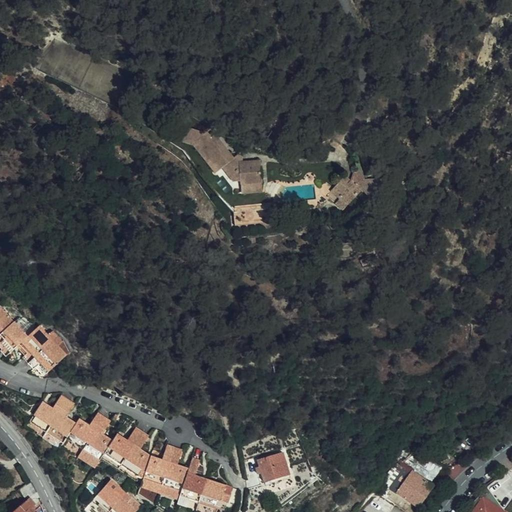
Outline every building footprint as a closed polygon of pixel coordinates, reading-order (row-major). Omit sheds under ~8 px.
[(333,133),(341,140),(354,121),(341,113),(331,130),(333,132),(333,133)] [(240,187),(262,186),(260,162),(239,163),(235,159),(234,160),(230,154),(226,156),(222,150),(225,148),(216,137),(212,139),(207,134),(204,136),(187,130),(187,131),(185,131),(183,132),(183,136),(184,137),(184,139),(196,143),(217,171),(223,167),(227,174),(226,175),(231,183),(240,182),(240,187)] [(214,173),(217,171),(196,143),(184,139),(183,142),(193,145),(214,173)] [(382,193),(381,181),(367,182),(360,189),(357,187),(356,188),(346,180),(335,191),(343,199),(341,202),(349,209),(364,193),(374,202),(382,193)] [(381,180),(381,181),(382,193),(374,202),(376,204),(385,196),(384,180),(381,180)] [(262,193),(262,186),(240,187),(241,194),(262,193)] [(343,199),(335,191),(329,198),(345,213),(349,209),(341,202),(343,199)] [(449,237),(453,227),(444,224),(440,233),(449,237)] [(0,337),(18,321),(4,306),(0,310),(0,337)] [(32,336),(18,321),(0,337),(0,343),(5,349),(4,351),(9,356),(23,344),(32,336)] [(45,325),(44,325),(32,336),(23,344),(31,353),(27,356),(32,362),(62,336),(58,331),(57,331),(53,334),(45,325)] [(62,336),(32,362),(38,368),(42,365),(50,374),(53,371),(70,355),(71,355),(64,346),(68,342),(62,336)] [(47,434),(69,401),(63,397),(54,409),(45,403),(31,423),(47,434)] [(66,440),(77,424),(67,417),(75,405),(69,401),(47,434),(63,445),(66,440)] [(83,451),(105,419),(98,414),(89,426),(80,420),(77,424),(66,440),(83,451)] [(83,451),(99,462),(101,459),(102,456),(107,449),(112,442),(103,435),(111,423),(105,419),(83,451)] [(39,437),(59,450),(60,450),(61,447),(63,445),(47,434),(31,423),(29,426),(38,433),(38,434),(40,436),(39,437)] [(123,461),(140,435),(133,430),(125,442),(116,436),(112,442),(107,449),(123,461)] [(149,459),(149,458),(138,450),(146,439),(140,435),(123,461),(143,474),(149,459)] [(61,447),(78,458),(83,451),(66,440),(63,445),(61,447)] [(123,461),(107,449),(102,456),(118,467),(123,461)] [(160,488),(173,451),(165,449),(160,462),(149,458),(149,459),(143,474),(141,481),(160,488)] [(78,458),(94,469),(99,462),(83,451),(78,458)] [(178,494),(186,472),(175,468),(180,454),(173,451),(160,488),(178,494)] [(287,476),(279,455),(254,462),(256,469),(252,470),(255,477),(258,476),(261,484),(287,476)] [(133,478),(141,481),(143,474),(123,461),(118,467),(133,478)] [(177,498),(196,504),(204,482),(192,478),(197,463),(190,461),(186,472),(178,494),(177,498)] [(418,504),(431,486),(421,479),(412,472),(414,469),(408,465),(391,488),(398,494),(417,507),(418,504)] [(503,511),(499,509),(509,495),(511,500),(511,469),(487,488),(474,500),(466,510),(469,511),(503,511)] [(157,497),(160,488),(141,481),(140,483),(137,490),(157,497)] [(28,511),(38,502),(30,486),(28,482),(17,491),(25,502),(14,511),(28,511)] [(196,504),(215,511),(218,511),(222,511),(230,491),(204,482),(196,504)] [(96,511),(107,511),(108,511),(113,506),(124,494),(125,493),(120,489),(116,493),(106,484),(88,504),(96,511)] [(177,498),(178,494),(160,488),(157,497),(175,503),(177,498)] [(385,497),(374,488),(366,499),(373,504),(367,511),(388,511),(390,510),(395,504),(392,502),(385,497)] [(392,502),(398,494),(391,488),(385,497),(392,502)] [(135,511),(136,511),(127,503),(131,498),(125,493),(124,494),(113,506),(108,511),(107,511),(135,511)] [(511,500),(509,495),(499,509),(503,511),(511,500)] [(131,498),(127,503),(136,511),(141,506),(131,498)] [(174,506),(192,511),(193,511),(196,504),(177,498),(175,503),(174,506)] [(28,511),(34,511),(40,507),(39,504),(38,502),(28,511)]
